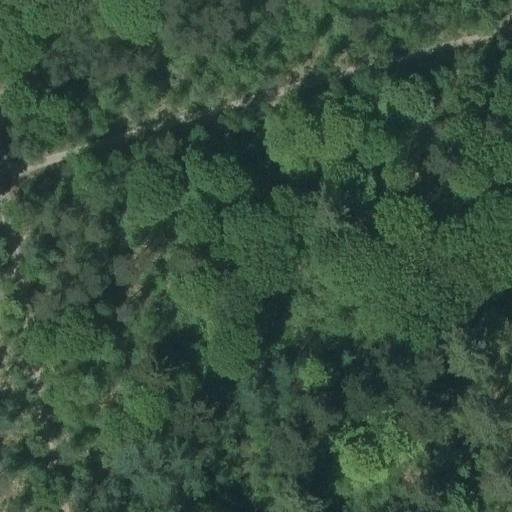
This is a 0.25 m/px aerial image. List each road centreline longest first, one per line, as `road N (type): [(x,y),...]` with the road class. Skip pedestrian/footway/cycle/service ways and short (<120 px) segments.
road 1 (track): [(511,19),(148,125)]
road 2 (track): [(76,511),(8,166)]
road 3 (track): [(148,125),(8,166)]
road 4 (track): [(127,0),(148,125)]
